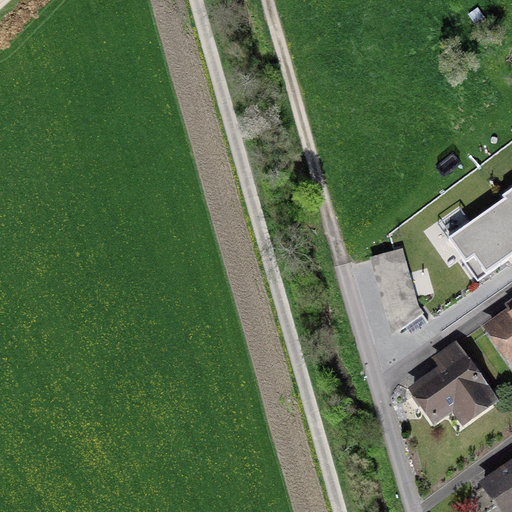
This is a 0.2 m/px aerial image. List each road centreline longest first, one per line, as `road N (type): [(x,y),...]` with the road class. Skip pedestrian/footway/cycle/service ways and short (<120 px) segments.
road 1 (track): [(339,511),(197,0)]
road 2 (track): [(268,0),(341,265)]
road 3 (residential): [(341,265),(414,511)]
